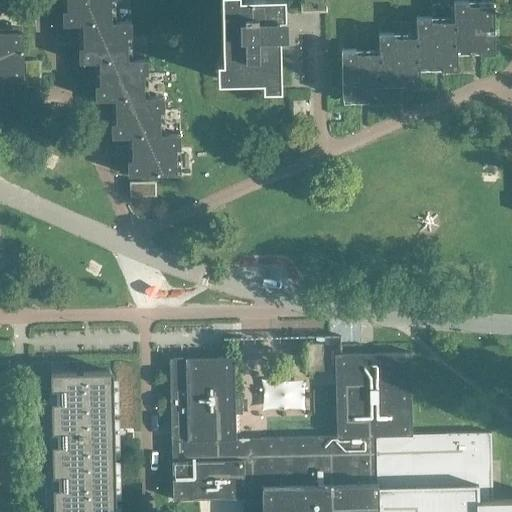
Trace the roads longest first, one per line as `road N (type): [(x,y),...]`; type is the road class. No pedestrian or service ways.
road 1 (residential): [(321,154),(148,228),(131,250)]
road 2 (residential): [(328,316),(131,250)]
road 3 (residential): [(511,73),(321,154)]
road 4 (residential): [(149,511),(145,317)]
road 5 (residential): [(328,316),(511,324)]
road 6 (residential): [(145,317),(328,316)]
road 7 (residential): [(131,250),(124,215),(67,89)]
road 8 (residential): [(0,317),(145,317)]
road 9 (residential): [(131,250),(0,190)]
road 10 (residential): [(321,154),(316,20)]
